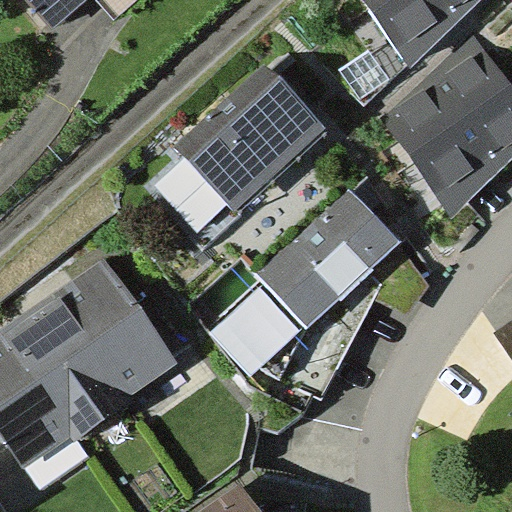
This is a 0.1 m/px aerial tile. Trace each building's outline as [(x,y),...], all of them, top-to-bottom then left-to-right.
[(24,0),(65,42),(109,0),(24,0)] [(371,0),(410,56),(465,0),(371,0)] [(511,149),(511,95),(472,40),(390,118),(453,206),(511,149)] [(347,140),(281,69),(192,152),(258,222),(347,140)] [(367,193),(275,277),(327,334),(419,249),(367,193)] [(117,262),(0,345),(0,420),(43,481),(196,372),(117,262)] [(275,511),(262,491),(229,511),(275,511)]
